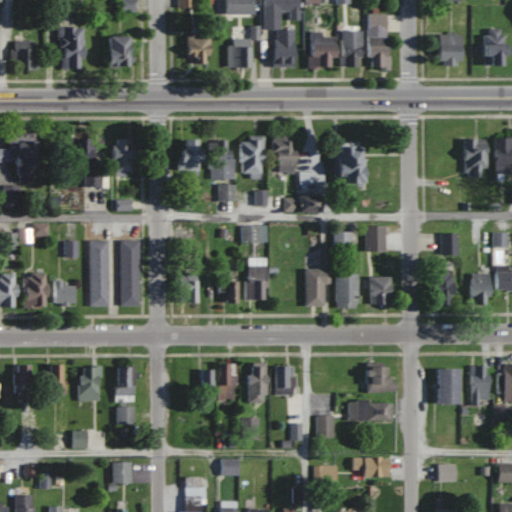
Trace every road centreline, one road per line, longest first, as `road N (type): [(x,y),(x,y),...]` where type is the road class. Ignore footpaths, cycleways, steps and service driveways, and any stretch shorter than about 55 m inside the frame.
road 1 (primary): [(511,97),(0,101)]
road 2 (residential): [(511,332),(0,334)]
road 3 (residential): [(412,511),(412,98)]
road 4 (residential): [(159,511),(159,100)]
